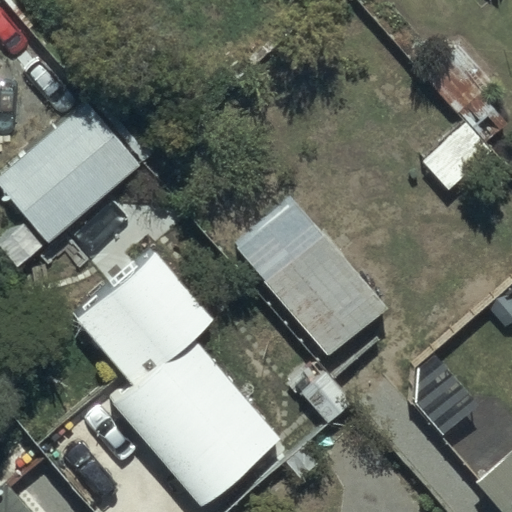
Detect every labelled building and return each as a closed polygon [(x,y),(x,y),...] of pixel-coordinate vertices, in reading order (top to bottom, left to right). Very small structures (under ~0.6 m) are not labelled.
[(85,91),(0,162),(0,186),(42,234),(137,154),(85,91)] [(286,183),(226,232),(321,347),(381,297),(286,183)] [(147,239),(66,309),(122,372),(102,390),(195,496),(274,426),(187,326),(207,308),(147,239)] [(511,511),(511,442),(473,475),(503,511),(511,511)] [(0,511),(28,511),(0,481),(0,511)]
